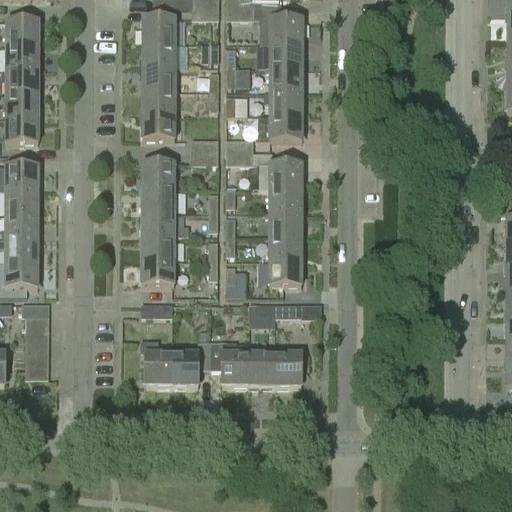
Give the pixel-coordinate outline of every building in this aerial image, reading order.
[(191,1),(191,14),(218,14),(218,1),(191,1)] [(226,2),(226,15),(253,15),(253,2),(226,2)] [(191,14),(191,26),(218,26),(218,14),(191,14)] [(226,15),(226,27),(253,27),(253,15),(226,15)] [(142,26),(142,50),(174,50),(174,26),(142,26)] [(259,27),(259,51),(268,51),(301,51),(301,27),(259,27)] [(6,29),(6,53),(38,53),(38,29),(6,29)] [(142,50),(142,74),(174,74),(174,50),(142,50)] [(218,51),(209,51),(209,54),(209,70),(218,70),(218,51)] [(268,51),(268,75),(301,75),(301,51),(268,51)] [(6,53),(5,77),(38,77),(38,53),(6,53)] [(226,56),(226,75),(235,75),(235,56),(226,56)] [(142,74),(142,99),(174,99),(174,74),(142,74)] [(226,75),(226,94),(235,94),(235,91),(235,75),(226,75)] [(268,75),(268,100),(301,100),(301,75),(268,75)] [(5,77),(5,102),(37,101),(38,77),(5,77)] [(208,98),(208,99),(217,99),(217,80),(208,80),(208,82),(208,98)] [(142,99),(141,123),(174,123),(174,99),(142,99)] [(208,99),(208,118),(217,118),(217,99),(208,99)] [(268,100),(268,124),(301,124),(301,100),(268,100)] [(5,102),(5,126),(37,126),(37,101),(5,102)] [(225,104),(225,123),(234,123),(234,104),(225,104)] [(141,123),(141,147),(173,147),(174,123),(141,123)] [(268,124),(268,148),(301,148),(301,124),(268,124)] [(5,126),(5,150),(37,150),(37,126),(5,126)] [(190,147),(190,159),(217,159),(217,147),(190,147)] [(225,147),(225,160),(252,160),(252,147),(225,147)] [(190,159),(190,172),(217,172),(217,159),(190,159)] [(225,160),(225,172),(252,172),(252,160),(225,160)] [(141,171),(141,195),(173,195),(174,171),(141,171)] [(259,172),(259,196),(269,196),(301,196),(301,172),(269,172),(259,172)] [(5,174),(5,198),(37,198),(37,174),(5,174)] [(141,195),(141,220),(173,220),(173,195),(141,195)] [(225,196),(225,215),(234,215),(234,196),(225,196)] [(269,196),(269,220),(301,221),(301,196),(269,196)] [(5,198),(5,223),(37,223),(37,198),(5,198)] [(208,201),(208,220),(217,220),(217,201),(208,201)] [(141,220),(141,244),(173,244),(173,220),(141,220)] [(208,220),(208,239),(217,239),(217,220),(208,220)] [(269,220),(268,245),(301,245),(301,221),(269,220)] [(0,237),(0,246),(37,247),(37,223),(5,223),(5,237),(0,237)] [(225,225),(225,244),(234,244),(234,225),(225,225)] [(141,244),(141,268),(173,268),(173,244),(141,244)] [(225,244),(225,264),(234,264),(234,244),(225,244)] [(268,245),(268,269),(301,269),(301,245),(268,245)] [(0,246),(0,255),(5,256),(5,271),(37,271),(37,247),(0,246)] [(208,249),(208,268),(217,268),(217,249),(208,249)] [(141,268),(141,292),(173,293),(173,268),(141,268)] [(208,268),(207,287),(217,287),(217,268),(208,268)] [(268,269),(268,293),(301,293),(301,269),(268,269)] [(0,303),(25,304),(25,295),(37,295),(37,271),(5,271),(0,270),(0,303)] [(225,274),(225,293),(234,293),(234,279),(234,274),(225,274)] [(22,311),(22,323),(25,323),(48,324),(48,311),(22,311)] [(171,312),(140,311),(140,324),(171,324),(171,312)] [(256,312),(256,321),(274,321),(274,312),(256,312)] [(274,321),(274,325),(300,325),(300,312),(274,312),(274,321)] [(25,323),(25,336),(48,336),(48,324),(25,323)] [(25,336),(25,349),(48,349),(48,336),(25,336)] [(25,349),(24,361),(48,361),(48,349),(25,349)] [(157,349),(140,349),(140,360),(144,360),(144,393),(172,393),(172,360),(157,360),(157,349)] [(172,360),(172,393),(197,393),(197,376),(210,376),(210,350),(209,350),(199,350),(197,350),(197,360),(172,360)] [(210,350),(210,376),(221,376),(221,394),(249,394),(249,360),(246,360),(246,353),(235,353),(235,350),(210,350)] [(249,360),(249,394),(274,394),(274,360),(249,360)] [(274,360),(274,394),(300,394),(300,376),(300,360),(274,360)] [(24,361),(24,374),(48,374),(48,361),(24,361)] [(24,374),(24,386),(48,386),(48,374),(24,374)]
